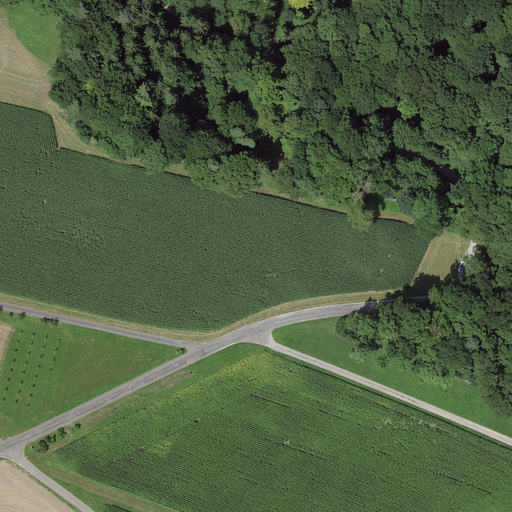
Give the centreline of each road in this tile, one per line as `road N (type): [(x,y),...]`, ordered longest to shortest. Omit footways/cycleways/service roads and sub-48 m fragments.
road 1 (unclassified): [(511,293),(287,318),(0,450)]
road 2 (track): [(156,0),(312,113),(450,172),(473,205),(476,225),(459,298)]
road 3 (track): [(255,328),(258,337),(511,442)]
road 4 (track): [(0,307),(206,351)]
